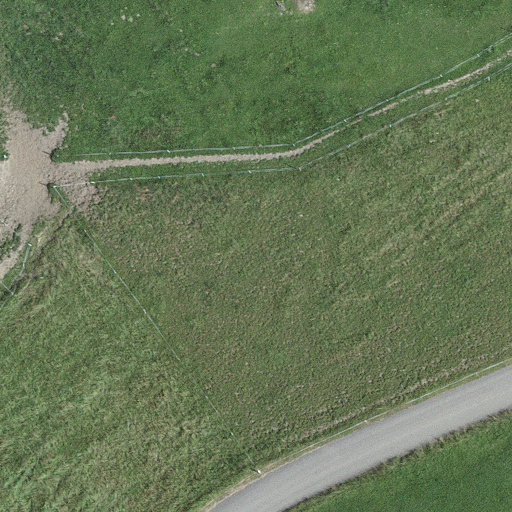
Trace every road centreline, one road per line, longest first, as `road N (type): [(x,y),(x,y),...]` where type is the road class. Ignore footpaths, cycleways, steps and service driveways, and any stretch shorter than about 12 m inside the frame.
road 1 (track): [(69,0),(80,125),(58,215),(0,289)]
road 2 (unclassified): [(511,388),(334,463),(247,511)]
